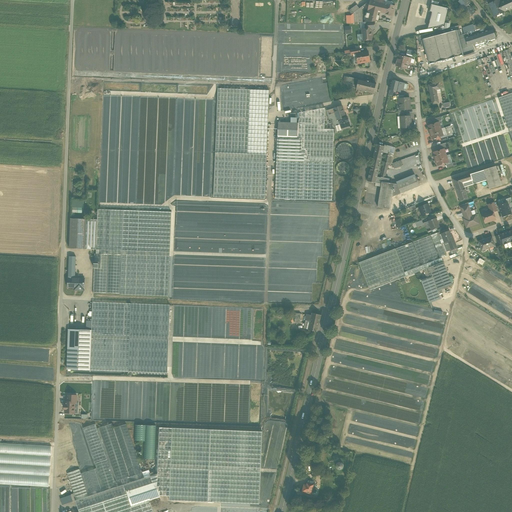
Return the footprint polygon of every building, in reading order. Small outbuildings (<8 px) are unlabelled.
[(374,0),(374,1),(371,0),(368,10),(379,13),(380,13),(384,14),(387,4),(384,3),(384,0),(374,0)] [(470,3),(467,0),(459,0),(458,2),(461,5),(464,8),(468,5),(470,3)] [(498,0),(497,0),(489,4),(492,11),(491,11),(494,17),(504,12),(503,11),(500,3),(498,0)] [(508,9),(505,1),(500,3),(503,11),(508,9)] [(392,5),(387,4),(384,14),(392,16),(395,6),(392,5)] [(358,9),(356,5),(349,11),(351,15),(354,14),(354,23),(363,23),(360,8),(358,9)] [(448,9),(431,5),(429,12),(432,12),(428,29),(444,25),(448,9)] [(464,8),(461,5),(455,10),(459,15),(462,12),(466,16),(468,19),(475,13),(468,5),(464,8)] [(379,16),(379,13),(368,10),(365,22),(374,22),(378,21),(379,16)] [(351,16),(346,16),(346,23),(354,23),(354,14),(351,15),(351,16)] [(473,24),(462,28),(464,34),(468,33),(475,30),(473,24)] [(365,30),(362,30),(362,34),(363,41),(372,40),(371,29),(365,30)] [(492,29),(484,31),(487,41),(496,38),(492,29)] [(456,31),(422,40),(429,64),(462,55),(463,55),(464,55),(463,55),(475,51),(473,45),(487,41),(484,31),(469,36),(468,33),(464,34),(460,35),(459,30),(456,31)] [(511,57),(509,49),(503,51),(511,77),(511,58),(511,57)] [(360,53),(356,54),(357,59),(359,60),(359,63),(370,61),(368,55),(367,53),(366,52),(360,53)] [(412,59),(405,57),(398,55),(396,66),(410,70),(411,63),(413,63),(414,60),(412,59)] [(358,79),(349,77),(349,78),(347,83),(347,84),(357,86),(358,79)] [(376,84),(359,79),(358,79),(357,86),(356,90),(374,94),(376,84)] [(405,84),(391,80),(389,90),(393,90),(397,91),(400,92),(400,90),(403,90),(405,84)] [(439,83),(429,85),(432,104),(439,103),(436,90),(440,89),(439,83)] [(269,90),(218,89),(213,197),(265,199),(269,90)] [(511,92),(498,98),(508,129),(511,127),(511,92)] [(404,98),(399,98),(399,104),(400,110),(399,110),(404,110),(410,110),(410,109),(409,102),(410,102),(409,98),(404,98)] [(341,129),(350,126),(347,117),(343,118),(342,116),(344,115),(344,114),(343,111),(341,111),(340,107),(334,108),(337,120),(339,120),(340,125),(341,129)] [(298,123),(297,138),(301,138),(301,151),(305,151),(305,155),(307,155),(307,158),(308,158),(308,161),(333,162),(334,130),(324,129),(325,108),(299,113),(298,123)] [(335,126),(340,125),(339,120),(337,120),(334,108),(326,111),(329,120),(331,119),(333,127),(335,126)] [(404,116),(400,117),(401,128),(401,129),(405,128),(411,128),(411,116),(404,116)] [(291,123),(278,122),(277,137),(297,138),(298,123),(296,123),(291,123)] [(438,122),(428,126),(430,131),(429,131),(430,134),(431,134),(432,139),(443,136),(438,122)] [(297,138),(277,137),(277,151),(301,151),(301,138),(297,138)] [(351,158),(354,152),(351,145),(345,143),(338,145),(336,152),(338,158),(345,161),(351,158)] [(384,146),(376,145),(374,154),(382,156),(383,152),(384,146)] [(390,146),(386,145),(385,147),(384,146),(383,152),(386,153),(386,155),(390,156),(393,156),(393,154),(389,153),(390,147),(390,146)] [(444,149),(433,153),(435,158),(434,158),(435,161),(436,161),(438,166),(448,162),(444,149)] [(301,151),(277,151),(276,160),(308,161),(308,158),(307,158),(307,155),(305,155),(305,151),(301,151)] [(382,156),(374,154),(372,163),(380,165),(382,156)] [(308,161),(276,160),(275,199),(331,201),(333,162),(308,161)] [(348,174),(350,169),(348,164),(343,162),(338,164),(336,169),(338,174),(343,176),(348,174)] [(380,165),(372,163),(370,172),(378,174),(380,165)] [(483,170),(470,174),(473,184),(486,180),(489,189),(501,185),(496,166),(483,170)] [(370,172),(369,172),(367,181),(375,183),(377,177),(378,174),(370,172)] [(470,174),(460,177),(464,187),(473,184),(470,174)] [(71,199),(84,199),(87,197),(88,177),(72,176),(71,199)] [(415,177),(397,184),(401,193),(419,186),(415,177)] [(460,177),(453,179),(456,189),(464,187),(460,177)] [(388,183),(381,182),(381,184),(381,187),(377,207),(390,209),(392,197),(394,184),(388,183)] [(397,184),(394,184),(392,197),(401,193),(397,184)] [(464,187),(456,189),(460,201),(468,199),(464,187)] [(494,202),(487,205),(490,211),(492,210),(493,212),(497,211),(494,202)] [(498,205),(502,217),(511,214),(507,202),(498,205)] [(429,204),(419,208),(422,216),(431,213),(429,208),(430,207),(429,204)] [(123,210),(97,209),(97,220),(86,219),(84,249),(96,250),(96,254),(121,255),(122,255),(123,210)] [(171,212),(123,210),(122,255),(121,255),(120,294),(168,296),(171,212)] [(469,210),(462,212),(465,220),(464,221),(466,228),(479,223),(478,221),(478,220),(477,218),(476,215),(472,216),(469,210)] [(490,211),(482,214),(485,223),(492,221),(491,219),(495,218),(493,212),(492,210),(490,211)] [(435,218),(428,221),(431,230),(439,227),(435,218)] [(86,219),(70,219),(69,249),(84,249),(86,219)] [(449,231),(441,234),(444,243),(448,241),(453,239),(452,237),(451,237),(449,231)] [(511,233),(511,231),(500,235),(498,235),(499,238),(501,237),(503,245),(507,243),(508,247),(511,246),(511,245),(511,244),(511,233)] [(437,233),(430,235),(439,259),(442,258),(446,256),(444,253),(438,235),(437,233)] [(438,235),(444,253),(451,250),(448,241),(444,243),(441,234),(438,235)] [(430,235),(412,242),(421,266),(439,259),(430,235)] [(492,237),(478,242),(482,251),(489,248),(489,246),(494,245),(492,237)] [(453,239),(448,241),(451,250),(457,248),(453,239)] [(412,242),(395,249),(404,272),(421,266),(412,242)] [(395,249),(359,263),(370,290),(406,277),(404,272),(395,249)] [(96,254),(94,254),(93,293),(120,294),(121,255),(96,254)] [(421,266),(404,272),(406,277),(423,270),(429,268),(429,267),(443,262),(442,258),(439,259),(421,266)] [(443,262),(429,267),(429,268),(432,275),(432,276),(438,290),(438,291),(452,285),(443,262)] [(429,268),(423,270),(426,277),(432,275),(429,268)] [(432,276),(421,280),(430,303),(441,299),(438,290),(432,276)] [(68,278),(67,288),(78,288),(78,290),(84,290),(84,288),(84,279),(75,278),(68,278)] [(131,304),(92,302),(91,330),(90,370),(129,372),(131,304)] [(170,305),(131,304),(129,372),(167,373),(170,305)] [(310,322),(308,330),(317,332),(321,315),(312,313),(311,315),(307,314),(305,320),(310,322)] [(91,330),(68,329),(67,369),(90,370),(91,330)] [(244,367),(247,363),(190,363),(190,366),(195,366),(195,374),(196,372),(198,374),(198,376),(208,376),(203,373),(206,370),(206,369),(211,369),(211,364),(214,364),(214,369),(223,369),(223,373),(225,371),(227,371),(232,364),(238,364),(238,366),(239,364),(244,364),(244,367)] [(92,405),(101,405),(101,396),(98,396),(92,396),(91,418),(92,418),(92,405)] [(67,402),(66,402),(65,406),(64,406),(64,409),(65,409),(65,413),(74,413),(75,402),(67,402)] [(142,472),(126,424),(113,428),(112,423),(99,428),(117,482),(116,483),(116,484),(117,484),(118,486),(150,476),(148,470),(142,472)] [(116,487),(95,424),(83,428),(104,491),(116,487)] [(145,426),(135,425),(134,441),(144,441),(145,426)] [(155,426),(146,425),(144,459),(154,460),(155,426)] [(260,505),(262,432),(159,428),(157,488),(159,496),(170,496),(169,501),(260,505)] [(0,443),(0,484),(48,487),(51,447),(0,443)] [(344,467),(344,465),(344,464),(343,462),(341,461),(339,461),(338,461),(336,462),(335,464),(335,466),(335,467),(336,469),(338,470),(340,470),(341,470),(343,469),(344,467)] [(94,468),(82,472),(89,496),(102,492),(94,468)] [(79,469),(67,473),(76,500),(88,496),(79,469)] [(76,500),(75,501),(78,511),(153,511),(149,500),(131,506),(126,492),(153,483),(150,476),(118,486),(116,487),(104,491),(102,492),(89,496),(88,496),(76,500)] [(153,483),(126,492),(131,506),(149,500),(160,497),(159,496),(157,488),(155,483),(153,483)] [(313,484),(307,483),(306,484),(303,484),(302,491),(311,493),(311,492),(315,493),(316,489),(312,488),(313,484)] [(71,495),(60,499),(62,505),(73,501),(71,495)]
